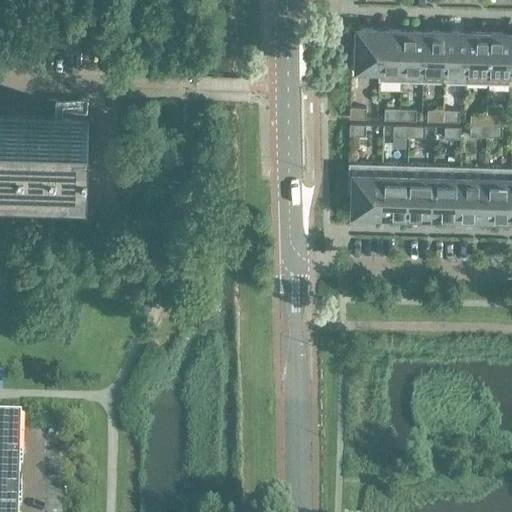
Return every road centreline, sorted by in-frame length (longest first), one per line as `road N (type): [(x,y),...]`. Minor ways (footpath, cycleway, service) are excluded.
road 1 (unclassified): [(302,260),(290,244),(287,0)]
road 2 (unclassified): [(302,260),(511,273)]
